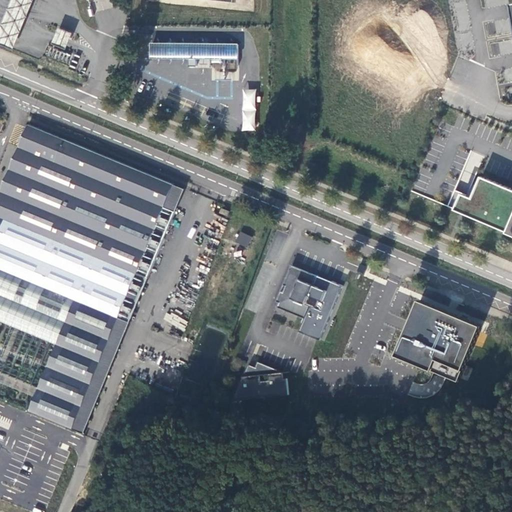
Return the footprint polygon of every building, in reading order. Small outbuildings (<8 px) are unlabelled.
[(11,0),(3,23),(0,29),(0,43),(14,49),(22,29),(33,0),(11,0)] [(54,39),(52,45),(66,50),(68,44),(72,34),(58,29),(54,39)] [(238,44),(150,42),(150,57),(188,58),(188,66),(196,66),(196,59),(238,59),(238,44)] [(257,88),(242,88),(242,131),(256,131),(257,88)] [(0,399),(74,430),(139,275),(150,280),(177,213),(166,208),(175,186),(31,126),(0,200),(0,399)] [(449,207),(511,232),(511,189),(485,178),(476,199),(456,192),(449,207)] [(177,213),(187,191),(175,186),(166,208),(177,213)] [(232,214),(224,210),(222,215),(230,218),(232,214)] [(247,247),(252,237),(241,231),(235,241),(247,247)] [(342,286),(290,265),(282,285),(284,286),(282,292),(279,291),(275,302),(278,303),(276,307),(304,319),(300,331),(317,338),(320,339),(342,286)] [(150,280),(139,275),(74,430),(85,435),(150,280)] [(480,329),(415,303),(392,358),(458,382),(480,329)] [(246,367),(232,400),(287,395),(285,379),(283,379),(282,372),(257,361),(254,367),(247,364),(246,367)] [(0,436),(0,505),(17,511),(49,511),(70,462),(0,436)]
